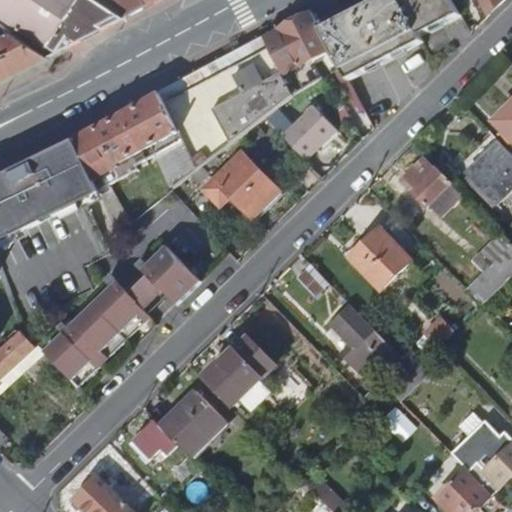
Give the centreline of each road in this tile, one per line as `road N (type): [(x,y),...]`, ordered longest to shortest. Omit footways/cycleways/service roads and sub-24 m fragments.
road 1 (unclassified): [(22,502),(511,21)]
road 2 (secondary): [(244,0),(42,106)]
